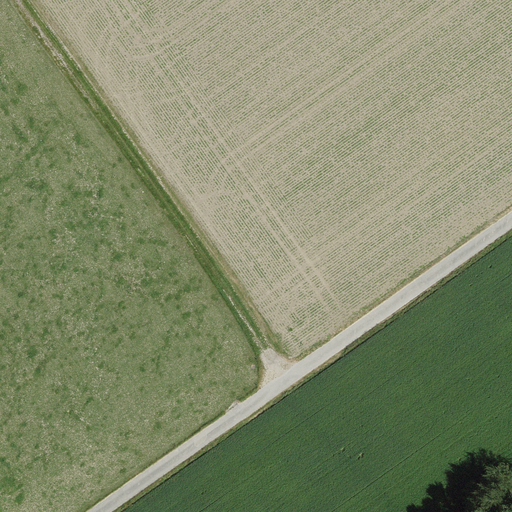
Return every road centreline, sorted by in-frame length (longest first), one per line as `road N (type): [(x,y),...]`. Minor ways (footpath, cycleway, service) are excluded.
road 1 (track): [(292,378),(15,0)]
road 2 (track): [(292,378),(511,222)]
road 3 (track): [(103,511),(292,378)]
